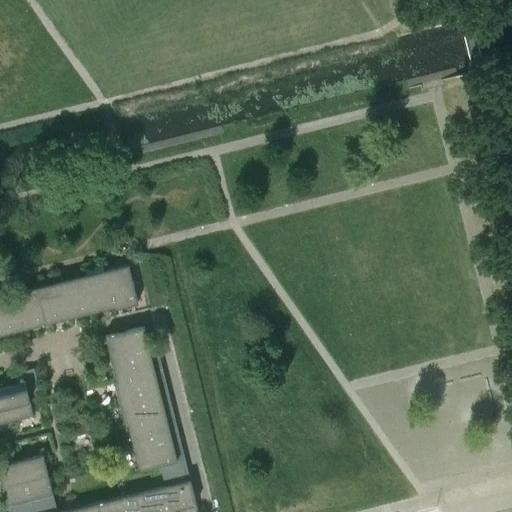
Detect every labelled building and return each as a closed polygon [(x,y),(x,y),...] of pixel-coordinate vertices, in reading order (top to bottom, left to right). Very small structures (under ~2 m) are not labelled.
[(103,270),(104,274),(105,273),(114,306),(113,306),(113,309),(137,303),(127,264),(103,270)] [(114,306),(105,273),(104,274),(103,270),(82,275),(83,279),(92,312),(113,306),(114,306)] [(92,312),(83,279),(82,275),(60,281),(61,284),(69,317),(92,312)] [(69,317),(61,284),(60,281),(38,286),(39,290),(47,323),(69,317)] [(47,323),(39,290),(38,286),(16,292),(17,295),(25,328),(47,323)] [(25,328),(17,295),(16,292),(0,295),(0,324),(2,334),(25,328)] [(57,511),(56,511),(53,496),(42,454),(0,464),(0,481),(7,511),(197,511),(156,346),(148,348),(143,325),(104,335),(115,379),(113,380),(124,426),(127,425),(138,469),(159,464),(164,485),(57,511)] [(24,382),(1,387),(9,420),(32,414),(29,401),(40,398),(33,368),(21,371),(24,382)] [(1,387),(0,387),(0,422),(9,420),(1,387)]
